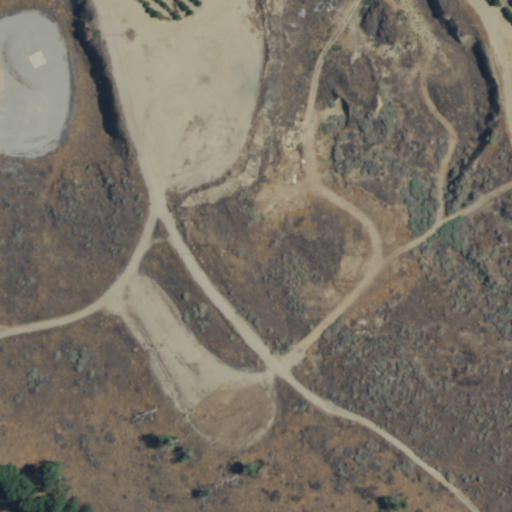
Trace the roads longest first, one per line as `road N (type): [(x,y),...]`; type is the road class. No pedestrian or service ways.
road 1 (track): [(89,0),(151,203),(208,297),(278,376),(374,435),(467,511)]
road 2 (track): [(163,227),(119,256),(66,335),(0,349)]
